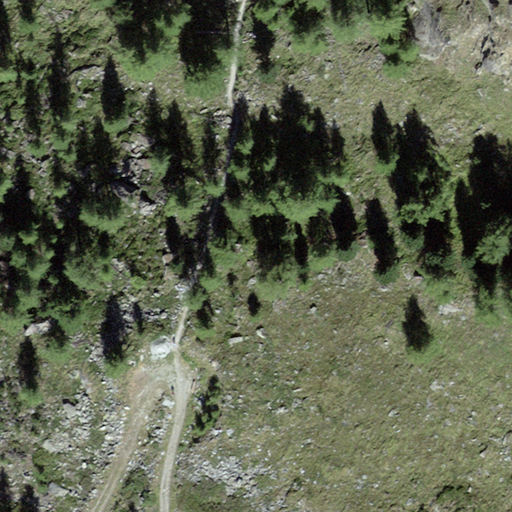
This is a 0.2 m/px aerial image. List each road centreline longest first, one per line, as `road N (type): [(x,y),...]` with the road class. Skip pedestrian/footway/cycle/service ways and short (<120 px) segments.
road 1 (track): [(106,511),(182,354)]
road 2 (track): [(182,354),(198,370),(185,511)]
